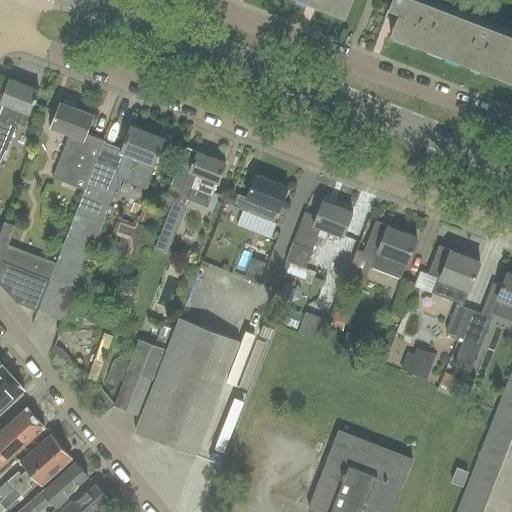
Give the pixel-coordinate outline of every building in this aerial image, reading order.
[(352,0),(306,0),(308,1),(308,0),(312,0),(317,2),(316,4),(346,16),(352,0)] [(391,33),(511,80),(511,34),(422,0),(392,0),(386,17),(395,21),(391,33)] [(25,126),(30,114),(35,102),(36,102),(37,97),(36,97),(39,90),(9,78),(0,101),(0,102),(1,103),(0,105),(0,168),(18,123),(25,126)] [(85,189),(100,149),(92,146),(96,136),(87,133),(94,114),(88,112),(88,113),(84,112),(85,111),(74,107),(75,103),(64,99),(63,103),(60,102),(51,126),(70,133),(53,177),(85,189)] [(104,140),(100,149),(85,189),(49,281),(38,310),(40,310),(41,308),(64,318),(63,319),(66,320),(119,181),(129,185),(135,169),(134,169),(137,162),(153,168),(155,165),(157,166),(162,154),(159,153),(165,138),(131,125),(129,130),(131,131),(129,136),(126,135),(120,151),(104,144),(106,141),(104,140)] [(218,183),(226,162),(187,147),(167,197),(186,204),(192,188),(212,196),(217,182),(218,183)] [(286,195),(288,190),(287,189),(288,187),(256,174),(247,197),(239,194),(234,206),(273,222),(285,194),(286,195)] [(352,213),(353,211),(336,205),(336,206),(323,201),(324,199),(323,199),(316,216),(305,212),(286,261),(305,268),(321,227),(343,236),(352,213)] [(173,202),(166,221),(177,225),(184,206),(173,202)] [(401,279),(417,236),(376,221),(364,252),(376,257),(372,268),(401,279)] [(163,230),(156,248),(167,253),(174,234),(163,230)] [(480,261),(439,245),(428,274),(438,278),(432,293),(458,302),(458,303),(463,305),(480,261)] [(0,282),(18,301),(38,310),(49,281),(2,263),(0,266),(0,282)] [(509,273),(507,272),(501,287),(493,284),(482,313),(457,304),(446,332),(464,339),(454,364),(471,371),(500,299),(511,303),(511,274),(509,274),(509,273)] [(391,311),(403,316),(415,284),(403,280),(391,311)] [(109,329),(116,313),(94,305),(88,321),(109,329)] [(195,454),(239,341),(180,317),(136,431),(195,454)] [(124,381),(114,405),(139,415),(165,350),(140,339),(132,358),(124,355),(115,377),(124,381)] [(414,354),(408,351),(400,370),(426,380),(436,354),(416,347),(414,354)] [(0,380),(9,372),(0,362),(0,380)] [(0,411),(25,389),(9,372),(0,380),(0,411)] [(449,387),(453,376),(446,373),(442,384),(449,387)] [(100,385),(94,397),(107,412),(113,406),(115,403),(100,385)] [(500,398),(511,402),(511,389),(504,387),(501,395),(500,395),(499,396),(500,397),(500,398)] [(495,409),(511,415),(511,402),(500,398),(495,409)] [(0,468),(45,427),(31,410),(29,412),(26,409),(0,432),(0,468)] [(491,420),(511,428),(511,415),(495,409),(492,418),(491,418),(490,419),(491,420)] [(487,431),(511,440),(511,437),(511,428),(491,420),(487,431)] [(390,511),(411,457),(339,429),(308,508),(318,511),(390,511)] [(507,452),(511,440),(487,431),(483,442),(482,441),(482,442),(507,452)] [(0,489),(0,502),(62,447),(51,434),(23,461),(30,469),(23,475),(19,471),(0,489)] [(478,453),(502,463),(507,452),(482,442),(481,443),(482,443),(478,453)] [(72,458),(62,447),(0,502),(7,510),(32,487),(29,483),(36,477),(43,485),(72,458)] [(474,464),(498,474),(502,463),(478,453),(477,453),(477,455),(478,455),(474,464)] [(69,493),(88,476),(76,461),(20,511),(40,511),(52,502),(58,509),(68,499),(69,493)] [(470,475),(494,485),(498,474),(474,464),(470,475)] [(463,486),(469,470),(458,466),(453,482),(463,486)] [(466,486),(490,496),(494,485),(470,475),(469,476),(468,478),(469,478),(466,486)] [(94,511),(109,499),(96,485),(77,503),(72,503),(62,511),(94,511)] [(461,497),(485,507),(490,496),(466,486),(461,497)] [(457,508),(465,511),(483,511),(485,507),(461,497),(460,500),(460,499),(459,501),(460,501),(457,508)]
